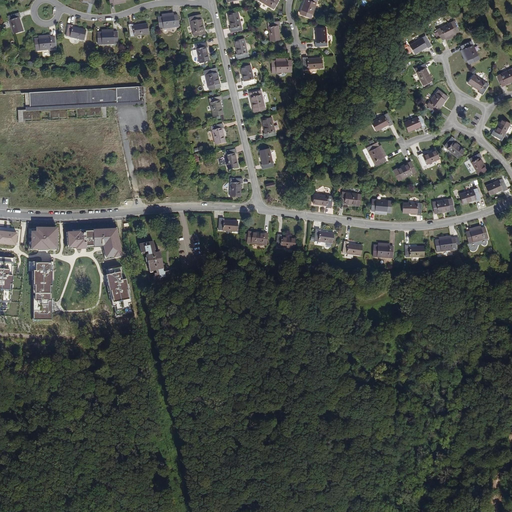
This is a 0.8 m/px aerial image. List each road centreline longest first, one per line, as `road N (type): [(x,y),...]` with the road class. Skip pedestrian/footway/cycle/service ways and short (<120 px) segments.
road 1 (track): [(511,369),(491,301),(377,494)]
road 2 (track): [(307,215),(304,263),(290,288),(279,344),(273,438),(249,473)]
road 3 (residential): [(0,217),(260,208)]
road 4 (residential): [(260,208),(430,225),(511,200)]
road 5 (residential): [(213,4),(260,208)]
road 6 (residential): [(60,6),(109,17),(152,3),(213,4)]
